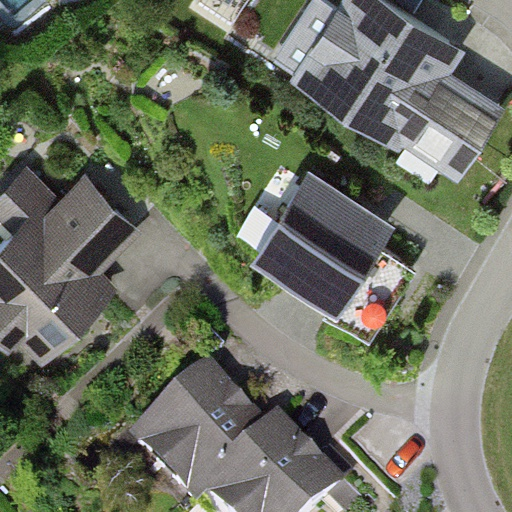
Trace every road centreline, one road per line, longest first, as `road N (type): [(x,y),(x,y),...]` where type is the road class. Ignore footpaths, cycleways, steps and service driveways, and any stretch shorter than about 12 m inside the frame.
road 1 (residential): [(454,413),(323,374),(249,331),(160,241)]
road 2 (residential): [(454,413),(473,326),(511,260)]
